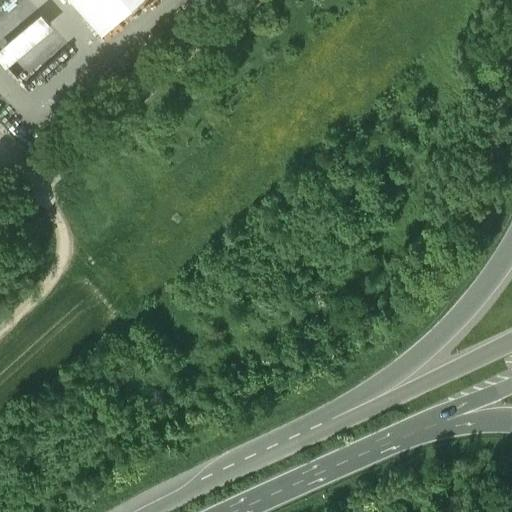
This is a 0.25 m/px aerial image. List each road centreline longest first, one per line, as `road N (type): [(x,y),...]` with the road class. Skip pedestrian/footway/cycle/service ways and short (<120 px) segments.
road 1 (motorway): [(511,231),(490,268),(348,413)]
road 2 (motorway): [(220,511),(439,413)]
road 3 (motorway): [(348,413),(138,511)]
road 4 (track): [(0,150),(62,234),(61,264),(0,329)]
road 5 (motorway): [(511,335),(348,413)]
